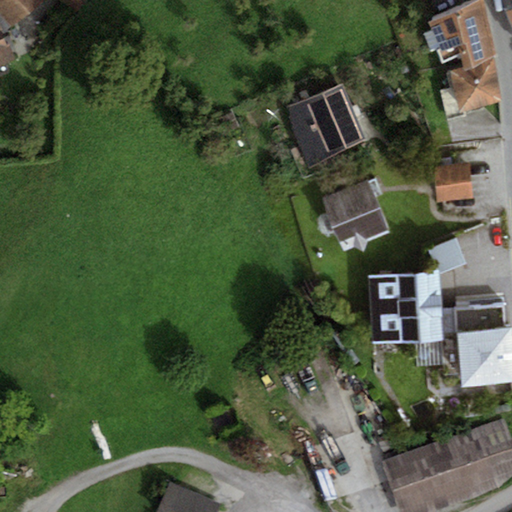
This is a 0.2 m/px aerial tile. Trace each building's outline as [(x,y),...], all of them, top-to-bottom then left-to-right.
[(0,0),(0,7),(11,22),(38,0),(0,0)] [(62,0),(56,7),(75,25),(98,0),(62,0)] [(475,7),(424,22),(432,49),(451,44),(456,62),(489,52),(475,7)] [(0,30),(0,62),(11,58),(0,30)] [(488,62),(447,72),(457,112),(498,102),(488,62)] [(341,91),(286,111),(307,166),(362,145),(341,91)] [(472,167),(434,169),(436,204),(473,202),(472,167)] [(365,185),(320,204),(342,255),(387,235),(365,185)] [(445,273),(468,266),(460,239),(437,246),(445,273)] [(436,271),(364,275),(367,340),(440,337),(436,271)] [(510,328),(457,329),(458,377),(511,376),(510,328)] [(511,437),(509,427),(384,466),(396,511),(436,511),(485,496),(511,476),(511,437)] [(160,511),(217,511),(219,509),(169,490),(160,511)]
